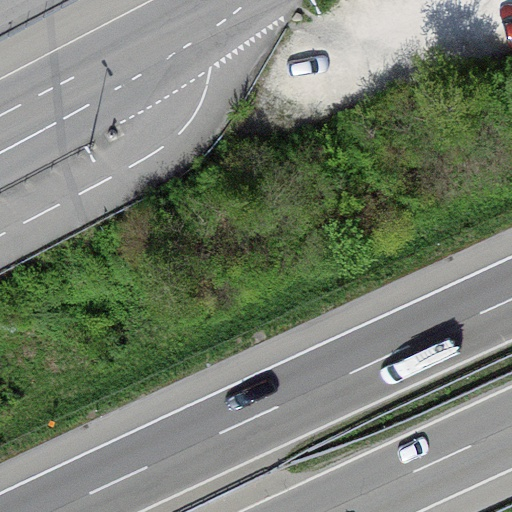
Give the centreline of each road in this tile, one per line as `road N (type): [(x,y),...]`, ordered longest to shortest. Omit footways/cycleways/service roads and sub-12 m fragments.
road 1 (motorway): [(511,298),(50,511)]
road 2 (motorway): [(326,511),(511,426)]
